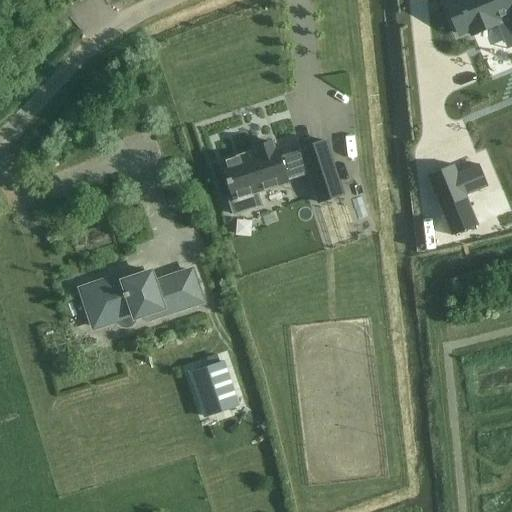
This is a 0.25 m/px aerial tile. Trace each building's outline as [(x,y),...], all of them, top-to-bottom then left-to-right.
[(511,0),(449,0),(462,31),(474,27),(476,31),(500,22),(499,17),(511,11),(511,0)] [(511,56),(510,51),(448,71),(470,139),(511,125),(511,56)] [(505,142),(511,139),(511,126),(501,130),(505,142)] [(256,151),(222,162),(234,200),(230,201),(234,215),(262,206),(257,193),(289,183),(293,181),(310,176),(318,202),(343,194),(326,141),(301,149),(302,152),(280,159),(276,145),(274,146),(272,142),(255,148),(256,151)] [(453,164),(427,174),(450,234),(476,224),(465,194),(487,186),(479,164),(457,173),(453,164)] [(144,314),(146,320),(203,301),(192,270),(155,283),(151,272),(131,279),(129,273),(82,289),(94,327),(117,320),(118,323),(121,326),(126,327),(131,325),(135,322),(136,317),(144,314)] [(224,361),(192,372),(206,412),(207,417),(240,406),(239,405),(238,401),(224,361)]
